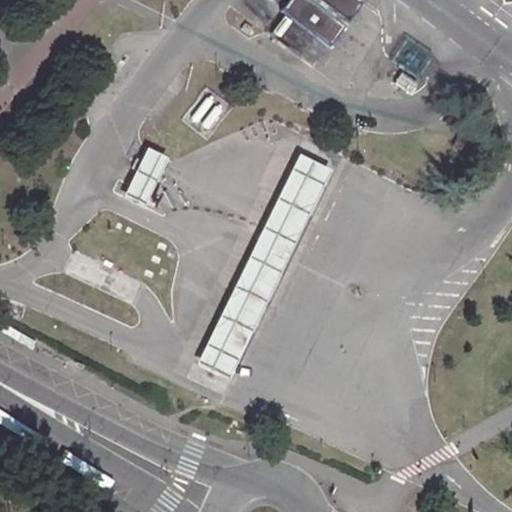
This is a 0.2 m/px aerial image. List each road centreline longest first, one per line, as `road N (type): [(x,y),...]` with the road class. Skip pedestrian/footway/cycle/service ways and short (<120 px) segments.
road 1 (secondary): [(228,488),(0,368)]
road 2 (secondary): [(0,395),(186,511)]
